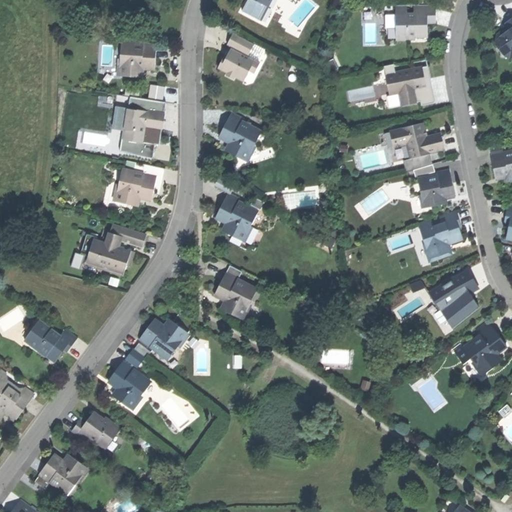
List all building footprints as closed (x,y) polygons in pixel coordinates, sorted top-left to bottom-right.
[(405,5),(394,5),(394,38),(409,38),(409,36),(426,35),(426,22),(434,22),(434,14),(434,5),(414,5),(414,13),(405,13),(405,5)] [(511,18),(511,19),(505,23),(509,30),(504,33),(503,31),(496,35),(494,44),(502,55),(511,56),(511,18)] [(253,44),(231,33),(226,44),(229,45),(231,46),(226,57),(223,56),(217,67),(226,71),(224,74),(234,80),(236,77),(244,81),(249,71),(253,73),(259,62),(256,60),(247,56),(253,44)] [(121,40),(120,55),(124,55),(124,46),(133,46),(133,41),(121,40)] [(156,43),(133,41),(133,46),(124,46),(124,55),(120,55),(119,75),(138,76),(138,67),(144,68),(154,69),(155,55),(156,43)] [(262,49),(253,44),(247,56),(256,60),(262,49)] [(225,51),(223,56),(226,57),(231,46),(229,45),(225,51)] [(411,68),(385,74),(389,93),(399,91),(399,94),(398,97),(398,100),(401,101),(402,105),(420,101),(417,88),(415,89),(413,80),(411,68)] [(431,85),(417,88),(420,101),(434,98),(431,85)] [(119,94),(117,104),(124,105),(126,96),(119,94)] [(165,110),(145,108),(144,110),(129,108),(128,116),(125,116),(122,138),(145,141),(146,139),(147,131),(145,131),(146,127),(162,129),(163,123),(165,123),(165,120),(165,117),(164,116),(165,110)] [(234,113),(231,112),(224,125),(218,136),(233,144),(228,152),(246,161),(261,131),(241,121),(232,116),(234,113)] [(422,126),(391,136),(396,151),(409,146),(413,161),(431,155),(430,153),(433,152),(428,137),(424,139),(423,135),(425,134),(424,132),(422,126)] [(440,133),(428,137),(433,152),(445,148),(440,133)] [(156,140),(146,139),(145,141),(122,138),(120,150),(154,155),(156,140)] [(489,152),(491,152),(504,149),(503,142),(487,144),(489,152)] [(493,166),(496,179),(509,176),(510,181),(511,180),(511,150),(504,152),(504,149),(491,152),(493,166)] [(140,163),(139,170),(157,174),(153,190),(161,192),(162,182),(166,168),(140,163)] [(134,169),(127,167),(124,180),(120,179),(115,201),(134,205),(136,197),(151,200),(153,190),(157,174),(139,170),(134,169)] [(436,175),(419,179),(424,207),(442,203),(441,199),(454,196),(452,184),(449,170),(436,172),(436,175)] [(219,177),(216,184),(229,191),(232,184),(219,177)] [(232,192),(230,191),(224,202),(217,217),(230,224),(226,232),(243,241),(259,210),(241,201),(242,198),(232,192)] [(432,218),(418,223),(432,260),(450,253),(446,244),(464,238),(460,227),(462,227),(459,219),(456,210),(440,216),(442,223),(434,226),(432,218)] [(113,223),(109,237),(115,239),(143,247),(147,233),(113,223)] [(107,243),(88,237),(84,251),(86,252),(90,253),(87,264),(123,275),(126,266),(128,266),(130,260),(133,251),(113,245),(107,243)] [(221,282),(215,295),(229,302),(225,311),(242,319),(251,301),(248,299),(253,290),(245,285),(246,283),(238,279),(242,271),(230,265),(221,282)] [(452,278),(429,291),(440,308),(449,303),(450,306),(448,307),(452,313),(454,312),(456,315),(470,307),(469,306),(471,304),(465,294),(463,296),(456,285),(452,278)] [(257,289),(246,283),(245,285),(253,290),(248,299),(251,301),(257,289)] [(464,293),(465,294),(471,304),(472,306),(483,299),(476,286),(464,293)] [(168,318),(162,326),(166,328),(172,321),(168,318)] [(39,319),(33,327),(37,330),(42,322),(39,319)] [(145,330),(139,339),(157,353),(160,349),(167,354),(172,347),(175,349),(187,332),(172,321),(166,328),(162,326),(154,319),(145,330)] [(490,321),(478,330),(482,335),(465,347),(473,358),(484,374),(500,363),(494,356),(508,346),(500,335),(490,321)] [(24,340),(41,352),(43,350),(55,358),(61,349),(66,353),(71,347),(77,337),(65,328),(60,335),(42,322),(37,330),(33,327),(24,340)] [(138,342),(133,348),(144,357),(146,358),(151,352),(138,342)] [(465,363),(473,358),(465,347),(464,345),(456,350),(465,363)] [(167,360),(175,349),(172,347),(167,354),(160,349),(157,353),(167,360)] [(126,358),(137,366),(144,357),(133,348),(126,358)] [(126,358),(124,361),(135,370),(137,366),(126,358)] [(116,371),(109,381),(121,390),(116,397),(131,409),(144,391),(141,388),(146,381),(140,376),(141,374),(135,370),(124,361),(116,371)] [(0,415),(0,416),(3,412),(3,409),(5,409),(5,412),(15,420),(23,409),(33,395),(24,388),(14,389),(6,383),(0,380),(0,415)] [(81,420),(73,431),(87,442),(90,437),(106,449),(121,429),(110,421),(107,424),(104,422),(105,420),(94,412),(90,418),(86,423),(81,420)] [(47,463),(40,473),(50,481),(58,486),(59,484),(67,489),(74,481),(77,483),(88,467),(73,456),(69,463),(64,459),(55,452),(47,463)] [(69,453),(64,459),(69,463),(73,456),(69,453)] [(40,494),(50,481),(40,473),(30,487),(40,494)] [(68,494),(77,483),(74,481),(67,489),(59,484),(58,486),(68,494)] [(11,511),(34,511),(36,510),(22,499),(11,511)]
